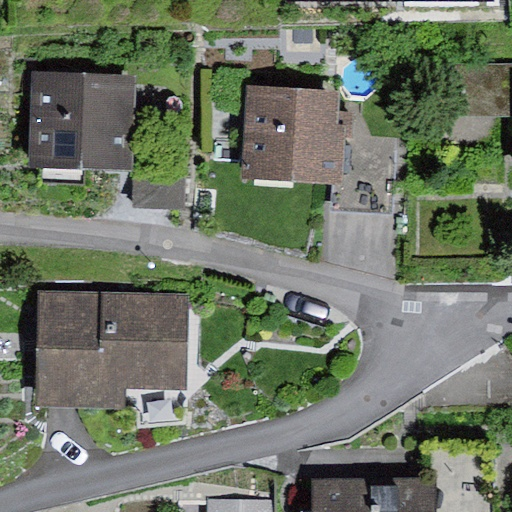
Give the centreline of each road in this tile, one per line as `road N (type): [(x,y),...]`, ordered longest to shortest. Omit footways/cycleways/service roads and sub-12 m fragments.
road 1 (residential): [(424,313),(401,364),(320,425),(0,510)]
road 2 (residential): [(424,313),(192,250),(0,229)]
